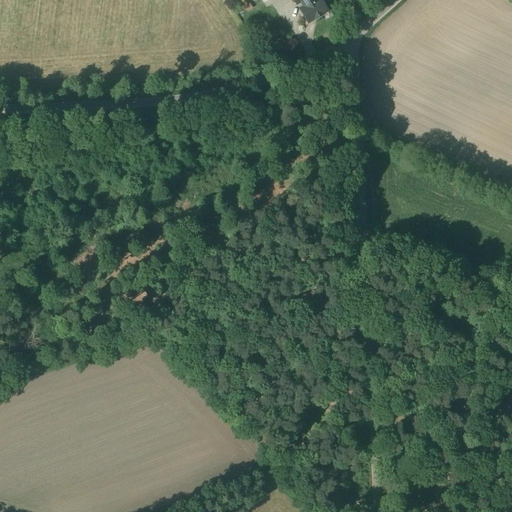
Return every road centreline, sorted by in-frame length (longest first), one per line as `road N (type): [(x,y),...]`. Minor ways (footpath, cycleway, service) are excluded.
road 1 (unclassified): [(350,37),(372,511)]
road 2 (unclassified): [(350,37),(185,97),(0,110)]
